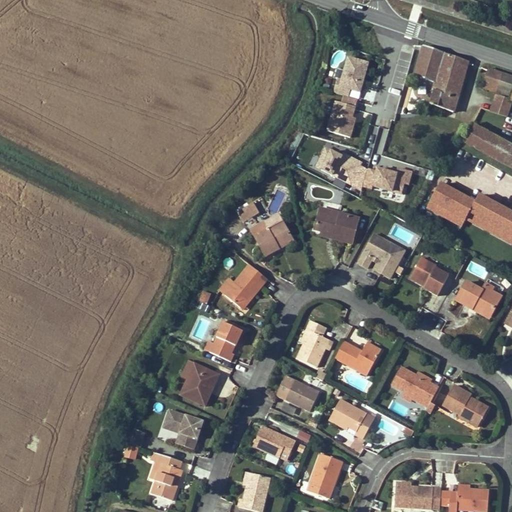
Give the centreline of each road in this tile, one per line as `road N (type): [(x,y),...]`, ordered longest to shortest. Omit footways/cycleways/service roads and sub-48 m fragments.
road 1 (residential): [(511,416),(500,378),(336,287),(312,287),(294,300),(202,511)]
road 2 (residential): [(510,453),(411,446),(383,460),(359,511)]
road 3 (tertiary): [(382,17),(511,59)]
